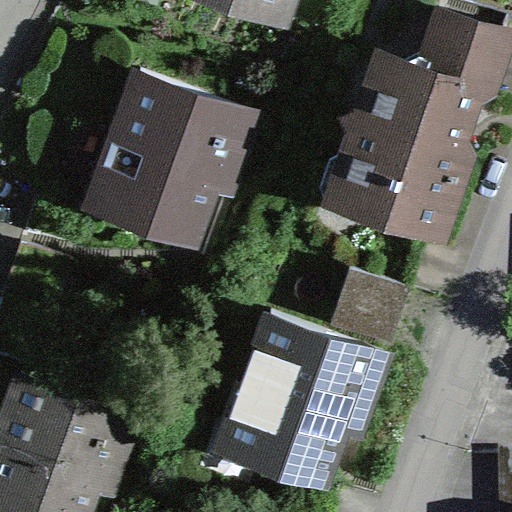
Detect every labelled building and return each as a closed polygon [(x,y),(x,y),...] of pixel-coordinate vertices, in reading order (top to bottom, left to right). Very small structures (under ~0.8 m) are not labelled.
[(241,0),(285,16),(290,0),(241,0)] [(511,0),(486,0),(511,8),(511,6),(511,0)] [(384,209),(438,228),(466,150),(458,133),(478,79),(487,83),(507,28),(447,6),(423,73),(385,59),(368,107),(355,114),(361,127),(344,171),(349,181),(382,193),(377,207),(384,209)] [(142,64),(93,196),(192,232),(213,178),(225,182),(254,105),(142,64)] [(76,256),(22,237),(3,291),(57,310),(76,256)] [(352,261),(332,316),(390,336),(409,281),(352,261)] [(57,310),(3,291),(0,298),(0,349),(38,363),(57,310)] [(225,438),(323,474),(343,419),(357,424),(385,348),(273,307),(225,438)] [(25,366),(0,433),(0,506),(16,511),(82,511),(94,479),(109,484),(137,407),(25,366)]
